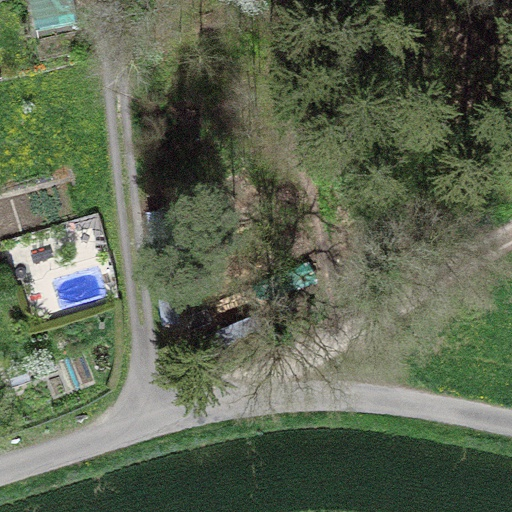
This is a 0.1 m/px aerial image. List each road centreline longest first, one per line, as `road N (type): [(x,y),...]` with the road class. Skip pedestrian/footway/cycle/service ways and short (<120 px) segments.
road 1 (track): [(113,0),(148,425)]
road 2 (unclassified): [(148,425),(308,388),(383,393),(511,423)]
road 3 (track): [(232,400),(511,245)]
road 4 (residential): [(0,467),(148,425)]
